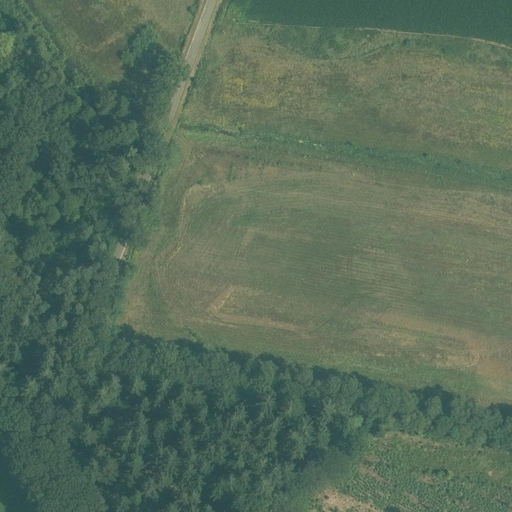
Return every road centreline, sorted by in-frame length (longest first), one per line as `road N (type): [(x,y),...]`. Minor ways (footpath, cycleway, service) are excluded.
road 1 (unclassified): [(69,511),(55,479),(52,431),(211,0)]
road 2 (track): [(511,435),(0,346)]
road 3 (track): [(0,367),(235,511)]
